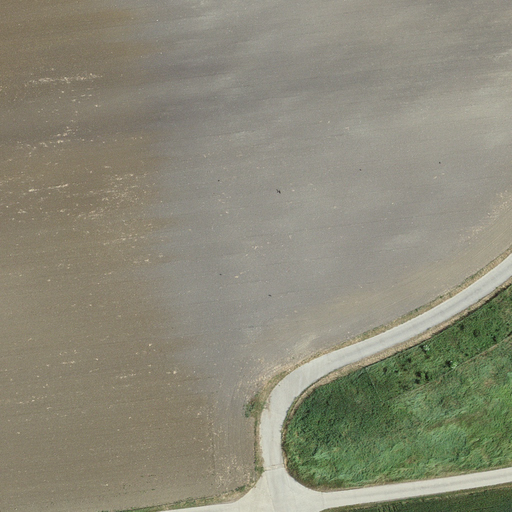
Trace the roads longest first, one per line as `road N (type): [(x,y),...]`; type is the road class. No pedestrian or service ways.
road 1 (track): [(284,511),(266,435),(277,402),(303,376),(399,335),(511,262)]
road 2 (track): [(511,475),(226,511)]
